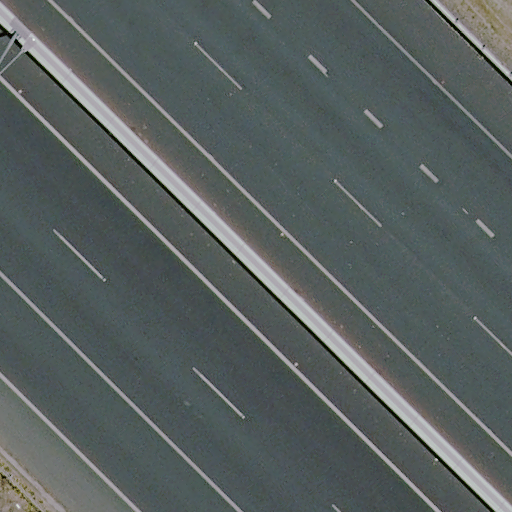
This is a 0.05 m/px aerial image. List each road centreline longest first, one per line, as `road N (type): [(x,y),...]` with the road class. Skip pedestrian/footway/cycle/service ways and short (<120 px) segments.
road 1 (motorway): [(154,0),(511,352)]
road 2 (motorway): [(336,511),(0,178)]
road 3 (motorway): [(187,511),(0,326)]
